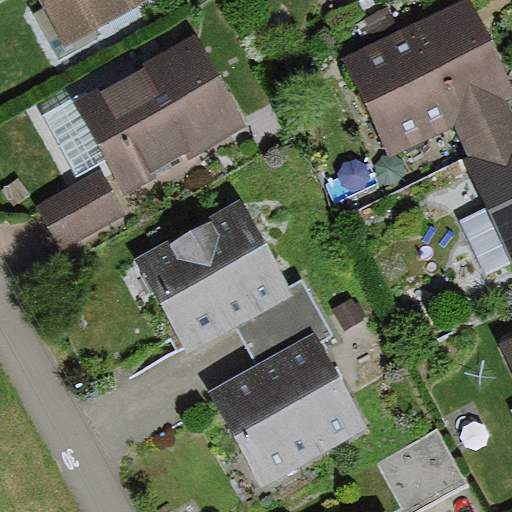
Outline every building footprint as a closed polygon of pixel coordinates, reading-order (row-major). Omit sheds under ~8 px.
[(33,0),(63,53),(159,0),(33,0)] [(511,80),(474,0),(346,61),(392,159),(456,129),(470,156),(511,134),(511,110),(507,100),(511,96),(511,80)] [(187,152),(191,159),(198,155),(248,129),(196,32),(69,100),(121,196),(156,177),(153,171),(187,152)] [(511,259),(511,134),(470,156),(463,159),(511,259)] [(101,170),(36,208),(60,249),(125,211),(101,170)] [(134,257),(187,356),(237,329),(246,346),(317,306),(301,279),(285,288),(239,201),(134,257)] [(208,393),(262,489),(369,430),(321,344),(334,337),(317,306),(246,346),(257,366),(208,393)] [(511,339),(500,345),(511,368),(511,339)] [(396,507),(398,511),(421,511),(465,490),(437,436),(381,464),(402,504),(396,507)]
